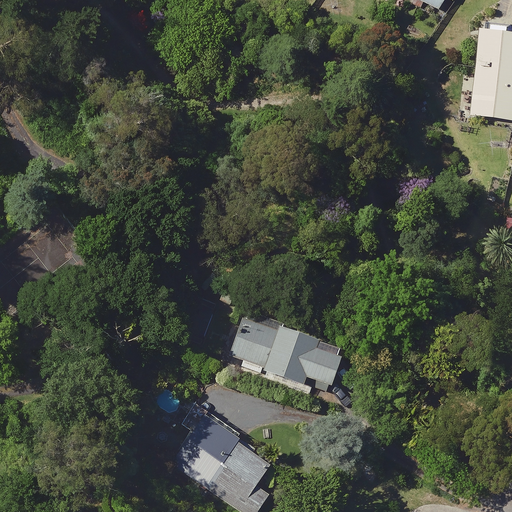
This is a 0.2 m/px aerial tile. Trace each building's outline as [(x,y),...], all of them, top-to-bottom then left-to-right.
[(415,0),(443,13),(448,0),(450,0),(455,2),(456,0),(415,0)] [(511,38),(487,35),(475,117),(511,122),(511,38)] [(347,356),(245,322),(232,360),(266,371),(264,375),(303,388),(306,380),(335,390),(347,356)] [(273,469),(192,413),(180,430),(193,438),(173,467),(238,511),(257,511),(269,496),(259,489),(273,469)] [(180,437),(159,423),(147,441),(168,455),(180,437)]
